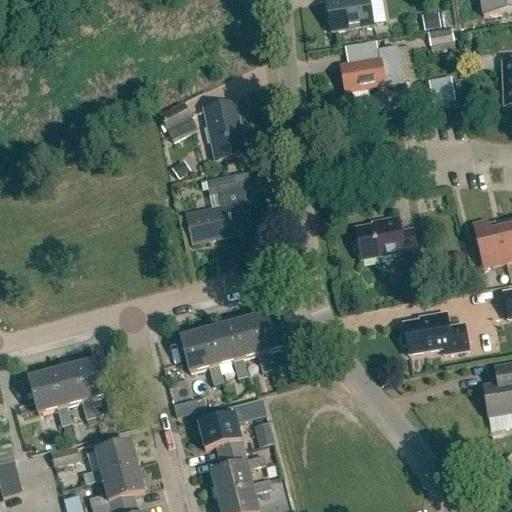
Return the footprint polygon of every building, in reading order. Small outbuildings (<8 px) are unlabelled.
[(354,0),(355,0),(326,5),(331,36),(374,29),(370,3),(379,1),(379,0),(354,0)] [(511,0),(484,0),(487,19),(511,15),(511,0)] [(438,14),(422,16),(424,32),(440,30),(438,14)] [(452,32),(429,36),(432,54),(455,50),(452,32)] [(374,64),(341,69),(346,97),(353,96),(355,110),(371,107),(369,93),(404,87),(398,50),(379,53),(380,63),(374,64)] [(429,81),(432,107),(455,104),(452,78),(429,81)] [(235,105),(204,112),(216,164),(247,157),(235,105)] [(183,106),(159,118),(174,148),(198,135),(183,106)] [(218,197),(221,211),(186,218),(192,248),(255,234),(245,192),(252,190),(249,175),(207,184),(210,199),(218,197)] [(356,232),(361,264),(396,258),(397,263),(418,259),(413,233),(401,235),(399,221),(381,225),(381,228),(356,232)] [(501,225),(502,230),(490,233),(487,223),(472,227),(482,270),(511,263),(511,227),(511,228),(511,223),(501,225)] [(468,282),(462,258),(446,261),(452,286),(468,282)] [(511,295),(503,297),(508,324),(511,323),(511,295)] [(280,314),(256,321),(265,356),(268,355),(282,351),(287,370),(299,367),(293,348),(290,349),(280,314)] [(404,328),(405,338),(403,339),(401,341),(402,348),(405,350),(407,349),(409,360),(444,353),(445,358),(469,354),(464,328),(448,331),(446,317),(429,320),(429,323),(404,328)] [(264,376),(273,374),(268,355),(265,356),(256,321),(232,328),(241,363),(245,362),(259,358),(264,376)] [(241,363),(232,328),(208,334),(217,369),(220,368),(235,365),(240,383),(250,380),(245,362),(241,363)] [(208,334),(183,341),(193,376),(211,371),(216,389),(225,386),(220,368),(217,369),(208,334)] [(91,399),(92,404),(107,400),(112,418),(123,415),(117,392),(113,393),(105,362),(79,368),(87,400),(91,399)] [(55,374),(55,375),(63,406),(67,405),(69,410),(83,407),(87,424),(97,422),(92,404),(91,399),(87,400),(79,368),(55,374)] [(511,368),(507,369),(510,386),(483,390),(489,422),(511,417),(511,368)] [(63,406),(55,375),(55,374),(32,380),(42,418),(60,413),(64,430),(73,428),(69,410),(67,405),(63,406)] [(235,416),(236,420),(201,429),(207,455),(243,445),(242,440),(238,425),(255,421),(253,412),(235,416)] [(253,430),(259,450),(275,446),(269,425),(253,430)] [(97,457),(102,475),(84,480),(86,489),(104,485),(103,482),(141,472),(134,447),(97,457)] [(80,465),(77,451),(52,457),(55,471),(80,465)] [(264,460),(246,464),(247,467),(213,476),(219,502),(254,493),(253,489),(249,474),(267,470),(264,460)] [(23,496),(15,464),(0,467),(0,486),(4,501),(23,496)] [(103,482),(104,485),(108,501),(90,505),(91,511),(102,511),(110,510),(110,511),(138,511),(136,501),(147,498),(141,472),(103,482)] [(254,493),(219,502),(221,511),(258,511),(255,498),(272,493),(270,485),(253,489),(254,493)] [(81,511),(78,498),(63,502),(65,511),(81,511)]
